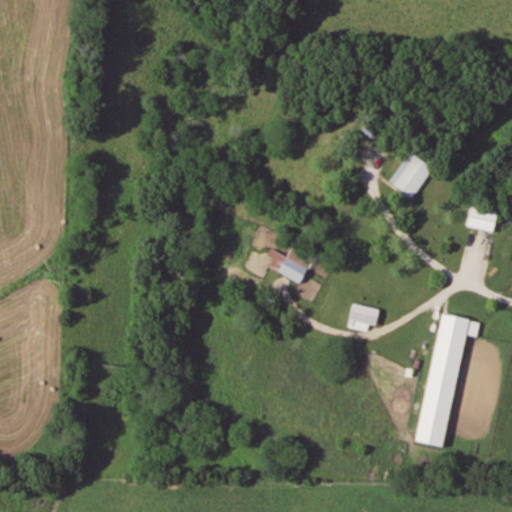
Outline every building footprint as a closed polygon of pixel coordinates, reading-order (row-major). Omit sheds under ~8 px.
[(414,198),(434,167),(410,151),(390,181),(414,198)] [(498,210),(471,207),(469,227),(496,230),(498,210)] [(268,257),(273,260),(269,267),(302,283),(315,256),(294,246),(289,257),(272,249),(268,257)] [(382,309),(354,303),(348,328),(368,333),(370,324),(378,326),(382,309)] [(467,335),(479,337),(481,321),(441,314),(418,443),(447,448),(467,335)]
